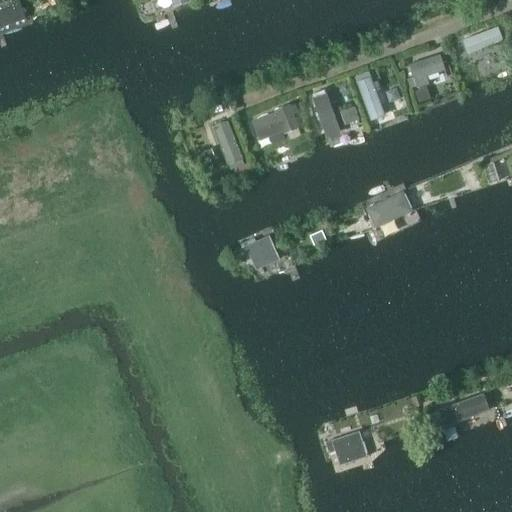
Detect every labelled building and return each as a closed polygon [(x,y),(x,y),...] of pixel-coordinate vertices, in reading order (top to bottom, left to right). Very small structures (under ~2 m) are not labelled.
[(20,0),(15,0),(8,3),(9,7),(0,10),(0,27),(26,19),(20,0)] [(440,55),(408,65),(416,89),(429,85),(426,76),(442,71),(441,67),(444,66),(440,55)] [(251,121),(259,140),(282,131),(284,135),(300,128),(291,103),(276,109),(276,111),(251,121)] [(391,222),(412,213),(403,193),(399,195),(396,190),(385,195),(387,200),(371,207),(375,215),(386,210),(391,222)] [(269,234),(245,246),(256,271),(280,259),(269,234)] [(484,392),(439,409),(445,426),(490,409),(484,392)] [(343,472),(342,470),(341,464),(367,456),(359,431),(327,441),(338,474),(343,472)]
